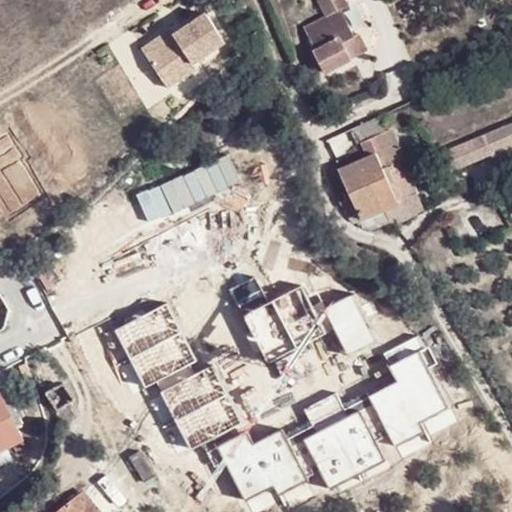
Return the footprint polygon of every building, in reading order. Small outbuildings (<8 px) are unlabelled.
[(166,29),(139,48),(167,88),(197,67),(192,59),(222,38),(201,8),(168,31),(166,29)] [(338,38),(309,60),(322,75),(352,54),(338,38)] [(494,147),(511,139),(511,121),(437,155),(443,167),(456,162),(459,168),(496,153),(494,147)] [(366,143),(372,159),(386,155),(402,201),(420,193),(408,157),(405,159),(395,131),(366,143)] [(362,219),(389,208),(403,203),(402,201),(386,155),(372,159),(344,171),(353,196),(362,219)] [(120,179),(94,205),(107,224),(83,238),(98,259),(150,226),(120,179)] [(362,219),(353,196),(341,200),(352,222),(362,219)] [(95,511),(83,496),(62,511),(95,511)]
